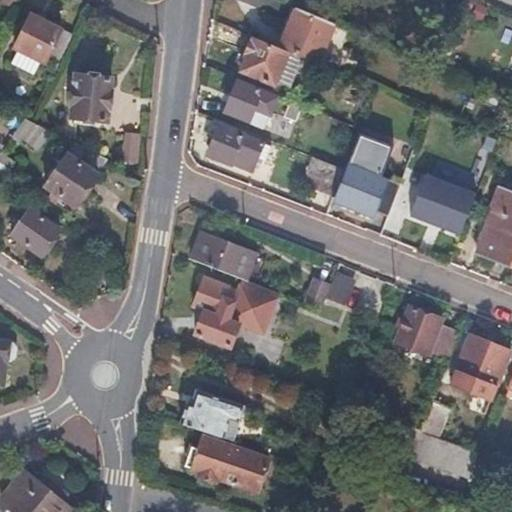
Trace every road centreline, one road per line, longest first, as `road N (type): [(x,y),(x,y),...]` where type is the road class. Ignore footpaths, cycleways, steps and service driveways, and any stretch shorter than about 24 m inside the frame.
road 1 (residential): [(511,307),(163,176)]
road 2 (tertiary): [(163,176),(182,34)]
